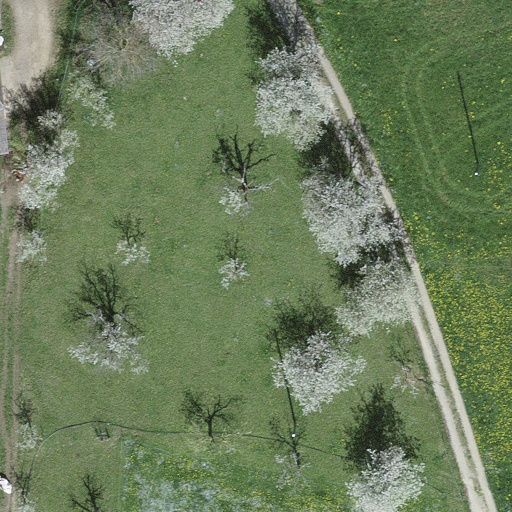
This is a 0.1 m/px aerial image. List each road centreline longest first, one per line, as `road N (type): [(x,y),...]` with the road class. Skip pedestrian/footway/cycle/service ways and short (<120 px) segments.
road 1 (track): [(483,511),(395,245),(276,0)]
road 2 (track): [(34,0),(1,273)]
